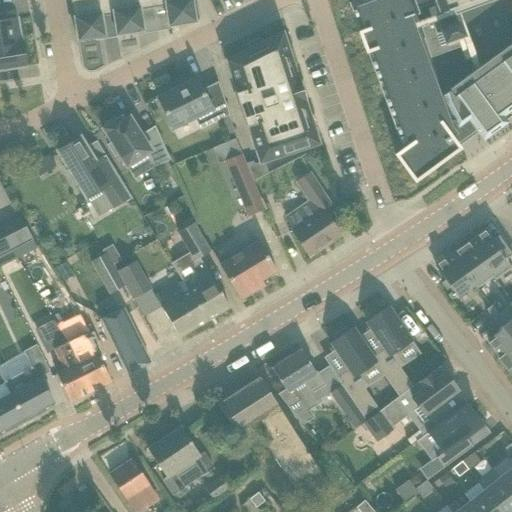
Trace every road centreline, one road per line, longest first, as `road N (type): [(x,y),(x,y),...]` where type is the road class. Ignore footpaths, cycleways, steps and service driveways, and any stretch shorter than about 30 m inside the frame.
road 1 (tertiary): [(2,474),(397,243)]
road 2 (residential): [(317,0),(397,243)]
road 3 (residential): [(278,0),(73,98)]
road 4 (residential): [(511,412),(438,315),(397,243)]
road 5 (tertiary): [(397,243),(511,161)]
